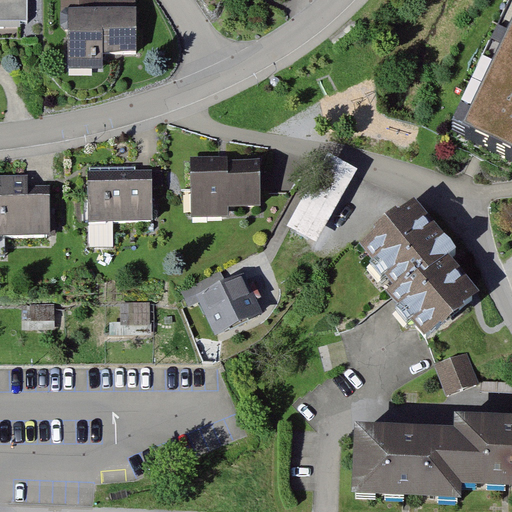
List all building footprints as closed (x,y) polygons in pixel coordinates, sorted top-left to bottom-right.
[(65,0),(66,71),(104,71),(104,62),(136,62),(136,8),(100,8),(99,0),(65,0)] [(511,23),(459,138),(511,163),(511,23)] [(256,158),(191,160),(192,224),(224,223),(224,214),(257,213),(256,158)] [(320,249),(361,175),(331,159),(291,233),(320,249)] [(154,226),(153,174),(88,175),(89,227),(154,226)] [(29,194),(29,177),(0,176),(0,241),(49,241),(49,194),(29,194)] [(484,303),(414,209),(360,249),(430,343),(484,303)] [(243,277),(196,301),(216,341),(264,317),(243,277)] [(155,328),(155,305),(124,305),(124,328),(155,328)] [(55,330),(55,307),(21,307),(21,330),(55,330)] [(484,389),(473,355),(439,366),(449,400),(484,389)] [(455,435),(461,493),(511,494),(511,422),(455,421),(455,435)] [(461,505),(461,493),(455,435),(359,432),(357,502),(461,505)]
